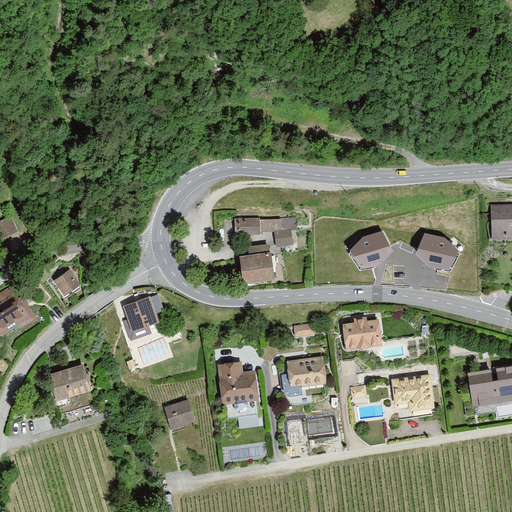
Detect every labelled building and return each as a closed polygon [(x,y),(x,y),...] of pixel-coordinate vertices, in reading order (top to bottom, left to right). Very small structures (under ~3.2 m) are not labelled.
[(511,206),(492,207),(492,240),(511,239),(511,206)] [(0,225),(4,236),(19,231),(13,215),(0,219),(0,225)] [(280,218),(236,219),(236,233),(261,233),(261,230),(281,230),(280,218)] [(275,231),(276,244),(293,243),(292,230),(275,231)] [(391,251),(382,233),(364,239),(352,252),(363,268),(379,264),(391,251)] [(426,236),(418,254),(431,266),(448,269),(457,252),(444,240),(426,236)] [(243,283),(273,280),(269,245),(249,247),(250,255),(240,256),(243,283)] [(68,271),(54,282),(64,295),(78,285),(68,271)] [(17,291),(0,301),(0,334),(32,315),(17,291)] [(149,298),(125,307),(133,331),(158,322),(149,298)] [(295,336),(317,333),(315,321),(293,325),(295,336)] [(378,321),(343,325),(346,349),(381,345),(378,321)] [(323,359),(288,363),(291,388),(326,383),(323,359)] [(242,373),(241,363),(218,365),(222,403),(257,399),(254,372),(242,373)] [(82,366),(49,375),(56,400),(89,390),(82,366)] [(511,368),(470,375),(475,404),(511,398),(511,368)] [(430,375),(393,380),(396,404),(410,403),(411,411),(434,408),(430,375)] [(172,428),(194,421),(187,402),(166,408),(172,428)] [(259,426),(259,414),(240,415),(240,426),(259,426)]
